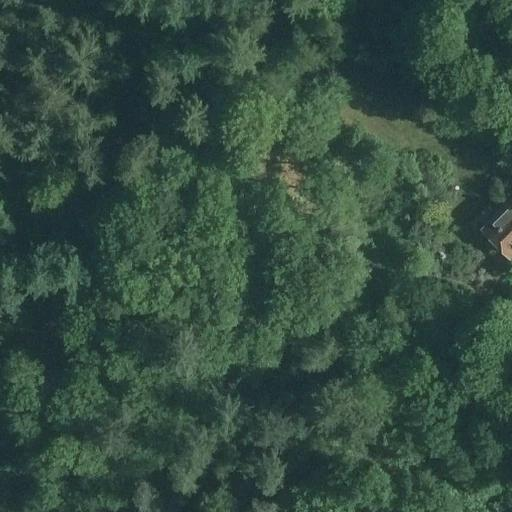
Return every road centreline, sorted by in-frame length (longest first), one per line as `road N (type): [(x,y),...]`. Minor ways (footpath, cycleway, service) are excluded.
road 1 (track): [(511,332),(246,253),(155,205),(0,171)]
road 2 (track): [(155,205),(193,124),(305,0)]
